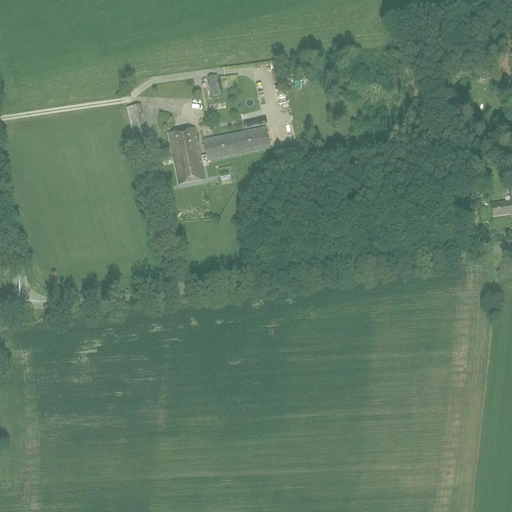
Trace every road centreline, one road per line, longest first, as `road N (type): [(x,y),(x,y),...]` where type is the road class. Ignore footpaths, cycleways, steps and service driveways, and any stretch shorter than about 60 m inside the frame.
road 1 (unclassified): [(17,306),(511,244)]
road 2 (unknown): [(0,117),(115,103),(165,79),(219,74),(263,79),(275,117)]
